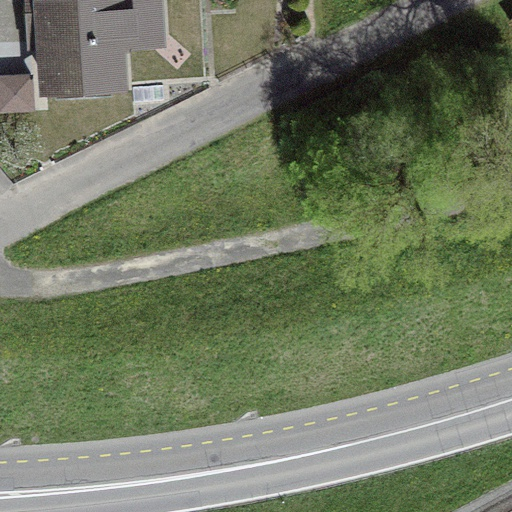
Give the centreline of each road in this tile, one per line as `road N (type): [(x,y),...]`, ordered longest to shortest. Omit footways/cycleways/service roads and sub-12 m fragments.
road 1 (track): [(511,183),(363,230),(64,292),(0,288)]
road 2 (secondary): [(0,493),(275,463),(511,402)]
road 3 (unclassified): [(0,223),(447,0)]
